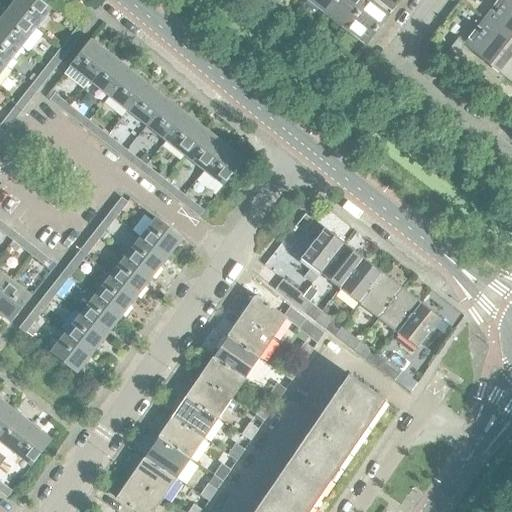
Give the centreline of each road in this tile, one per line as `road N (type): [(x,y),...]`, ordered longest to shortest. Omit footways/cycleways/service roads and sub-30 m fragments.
road 1 (residential): [(50,511),(227,255)]
road 2 (residential): [(511,158),(391,62),(438,0)]
road 3 (tertiary): [(127,0),(304,144)]
road 4 (tertiary): [(304,144),(431,245)]
road 5 (residential): [(227,255),(111,170)]
road 6 (residential): [(227,255),(304,144)]
